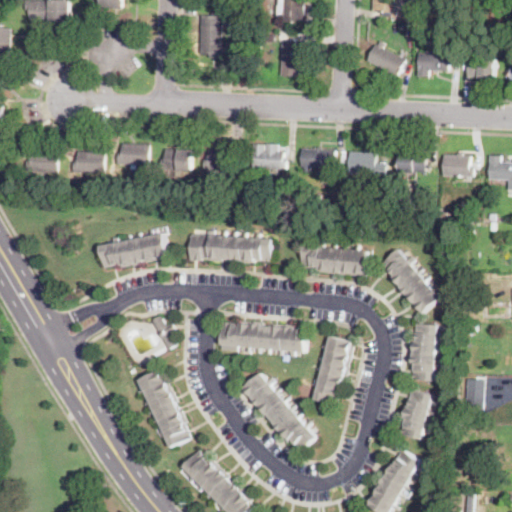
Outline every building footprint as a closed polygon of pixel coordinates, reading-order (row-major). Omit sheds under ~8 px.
[(73,0),(72,14),(72,22),(31,20),(31,10),(28,10),(28,0),(73,0)] [(124,0),(124,9),(115,8),(102,7),(102,0),(124,0)] [(305,0),(305,4),(307,4),(307,21),(304,21),(304,23),(285,22),(286,17),(278,17),(279,5),(280,5),(280,0),(305,0)] [(397,0),(397,6),(397,11),(378,10),(378,0),(397,0)] [(225,12),(224,27),(222,58),(210,57),(211,53),(202,53),(203,15),(214,15),(214,11),(225,12)] [(13,37),(12,52),(12,66),(0,65),(0,23),(3,23),(3,27),(13,27),(13,37)] [(307,75),(307,76),(283,75),(284,41),(297,42),(297,45),(302,45),(302,65),(307,65),(307,75)] [(387,43),(386,47),(409,59),(400,75),(370,60),(378,44),(381,45),(383,41),(387,43)] [(450,47),(450,55),(450,70),(432,69),(431,76),(420,76),(421,51),(437,51),(437,46),(450,47)] [(497,59),(497,77),(494,77),(494,82),(479,82),(479,77),(470,76),(470,71),(470,58),(497,59)] [(151,144),(150,164),(120,163),(120,152),(124,152),(124,143),(151,144)] [(265,166),(265,168),(254,167),(256,143),(265,144),(265,147),(265,154),(265,156),(265,159),(265,161),(265,166)] [(278,144),(280,144),(280,151),(286,151),(286,157),(288,157),(288,169),(265,168),(265,166),(265,161),(265,159),(265,156),(265,154),(265,147),(265,144),(267,144),(267,150),(268,150),(269,143),(278,144)] [(328,149),(335,149),(338,149),(337,160),(339,160),(339,165),(337,165),(337,168),(313,167),(312,171),(310,171),(307,171),(307,166),(303,166),(304,148),(318,149),(318,146),(325,147),(325,149),(328,149)] [(194,150),(193,170),(162,169),(163,158),(167,158),(167,148),(194,150)] [(238,150),(238,171),(206,170),(206,160),(210,160),(211,149),(238,150)] [(61,151),(60,172),(28,170),(28,160),(33,160),(33,150),(61,151)] [(381,172),(381,174),(351,172),(352,150),(379,152),(378,164),(381,164),(381,172)] [(108,152),(107,172),(75,171),(76,160),(79,161),(80,151),(108,152)] [(466,153),(466,155),(473,156),(473,164),(476,165),(476,176),(445,175),(446,154),(460,155),(460,152),(466,153)] [(431,164),(432,164),(432,168),(428,168),(428,172),(400,171),(401,153),(428,154),(428,164),(431,164)] [(511,189),(511,179),(491,179),(492,155),(492,154),(504,155),(504,161),(511,161),(511,189)] [(262,189),(261,197),(254,196),(255,188),(262,189)] [(426,197),(424,210),(415,209),(417,196),(426,197)] [(157,228),(158,233),(167,231),(172,256),(147,261),(147,263),(137,264),(137,263),(124,266),(124,263),(107,266),(103,244),(116,241),(115,237),(121,236),(122,240),(131,238),(130,233),(133,232),(134,238),(142,236),(141,231),(143,231),(144,236),(154,234),(153,229),(157,228)] [(229,229),(228,234),(235,235),(235,229),(239,229),(238,235),(246,235),(246,230),(249,230),(249,236),(275,238),(274,260),(257,258),(257,262),(234,260),(234,258),(224,257),(224,260),(211,259),(211,258),(198,257),(198,259),(192,258),(194,232),(210,233),(210,229),(217,229),(217,233),(225,234),(226,229),(229,229)] [(368,275),(344,272),(344,273),(332,272),(332,271),(320,270),(320,267),(304,266),(306,243),(370,250),(368,275)] [(411,258),(414,255),(417,258),(414,262),(420,269),(424,266),(425,268),(422,271),(427,276),(429,274),(431,276),(429,279),(435,286),(439,283),(441,285),(437,289),(444,296),(424,314),(400,287),(401,286),(392,277),(395,275),(384,263),(401,247),(411,258)] [(163,314),(169,324),(174,321),(179,329),(174,332),(180,343),(171,348),(154,319),(163,314)] [(265,321),(265,324),(275,324),(275,321),(299,323),(299,327),(311,328),(309,350),(298,350),(297,355),(292,355),(293,349),(286,348),(285,354),(283,354),(283,348),(274,347),(273,352),(271,352),(272,346),(264,346),(263,352),(261,351),(261,346),(253,345),(253,351),(250,350),(251,344),(241,344),(240,349),(224,348),(226,320),(243,322),(243,319),(265,321)] [(446,338),(445,344),(440,343),(439,353),(443,353),(443,355),(439,355),(439,363),(444,363),(444,366),(438,366),(437,379),(415,378),(416,361),(412,361),(413,338),(418,338),(419,322),(441,323),(441,337),(446,338)] [(349,376),(348,376),(345,388),(343,387),(339,404),(316,398),(319,385),(315,384),(316,378),(321,379),(323,370),(319,369),(320,366),(324,367),(326,360),(322,359),(322,356),(327,357),(329,348),(325,347),(326,344),(330,345),(333,335),(358,341),(349,376)] [(497,341),(496,348),(498,348),(498,357),(488,356),(488,347),(490,347),(491,341),(497,341)] [(174,390),(176,389),(180,399),(177,401),(180,407),(181,406),(183,408),(184,408),(189,420),(187,421),(194,436),(173,445),(168,434),(164,436),(162,431),(166,429),(161,420),(157,422),(156,419),(159,418),(156,411),(153,413),(151,410),(156,408),(153,402),(148,404),(147,402),(152,399),(147,390),(142,392),(141,389),(145,387),(141,378),(164,367),(174,390)] [(270,379),(274,375),(277,379),(273,382),(278,388),(281,385),(283,387),(280,390),(286,398),(290,395),(291,396),(288,399),(293,405),(297,402),(298,404),(294,407),(300,413),(303,410),(305,412),(302,415),(308,422),(312,419),(314,421),(309,425),(318,436),(302,450),(291,438),(289,440),(281,431),(280,432),(273,423),(276,421),(273,418),(272,419),(269,414),(268,415),(259,405),(259,406),(244,389),(264,372),(270,379)] [(487,378),(486,409),(469,408),(470,377),(487,378)] [(433,407),(437,408),(436,414),(431,413),(429,421),(434,423),(433,426),(427,425),(424,437),(403,432),(407,416),(404,416),(407,403),(410,404),(415,388),(436,393),(433,407)] [(424,459),(417,471),(421,473),(418,478),(414,476),(410,485),(413,487),(412,489),(408,487),(404,494),(408,496),(406,499),(402,496),(397,504),(403,507),(401,510),(396,507),(392,511),(385,511),(369,503),(392,461),(396,463),(404,448),(424,459)] [(213,461),(216,458),(224,467),(225,466),(232,474),(230,476),(237,483),(239,481),(255,498),(253,500),(264,511),(263,511),(233,511),(228,506),(224,510),(223,509),(227,505),(221,499),(217,504),(216,502),(220,498),(214,492),(210,496),(209,495),(213,491),(207,485),(203,489),(201,487),(205,483),(198,476),(194,480),(192,478),(196,475),(186,465),(202,449),(213,461)] [(475,511),(469,511),(471,492),(477,492),(475,511)]
